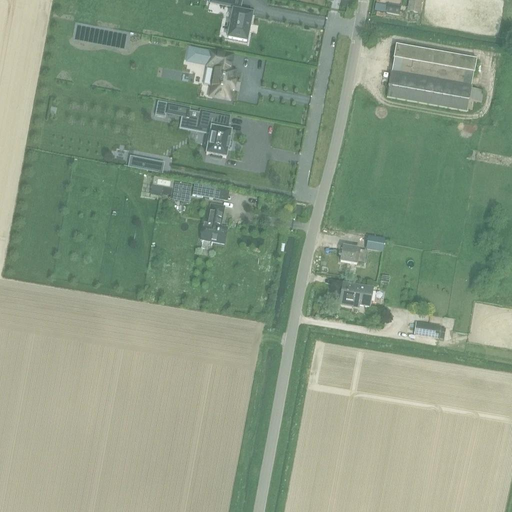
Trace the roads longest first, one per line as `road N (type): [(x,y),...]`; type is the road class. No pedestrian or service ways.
road 1 (tertiary): [(258,511),(320,198)]
road 2 (residential): [(359,30),(332,24),(300,194),(320,198)]
road 3 (tertiary): [(320,198),(359,30)]
